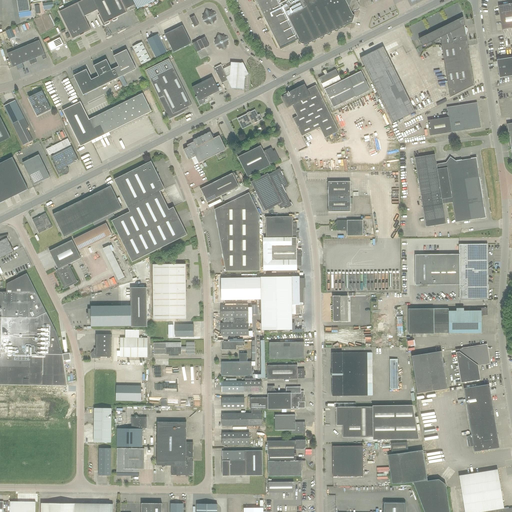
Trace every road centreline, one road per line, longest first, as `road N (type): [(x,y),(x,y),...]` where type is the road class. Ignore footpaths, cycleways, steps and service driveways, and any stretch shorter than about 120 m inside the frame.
road 1 (unclassified): [(162,140),(203,248),(208,489),(79,488)]
road 2 (unclassified): [(318,511),(313,234),(292,152),(263,90)]
road 3 (unclassified): [(79,488),(79,365),(13,213)]
road 4 (unclassified): [(511,405),(502,314),(503,181)]
road 5 (unclassified): [(0,89),(197,0)]
road 6 (unclassified): [(276,83),(443,0)]
road 7 (unclassified): [(503,181),(474,0)]
road 8 (unclassified): [(13,213),(162,140)]
road 9 (unknown): [(505,224),(419,229),(411,175)]
road 10 (unknown): [(498,146),(446,155),(441,148),(496,135)]
